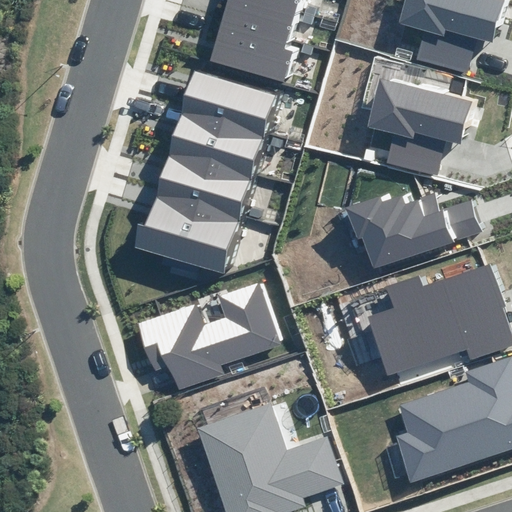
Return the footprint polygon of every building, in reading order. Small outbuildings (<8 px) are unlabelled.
[(287,71),(306,0),(225,0),(212,50),(287,71)] [(416,59),(467,73),(476,40),(493,44),(505,0),(405,0),(400,23),(424,30),(416,59)] [(239,239),(287,84),(204,58),(155,213),(239,239)] [(370,157),(437,174),(446,141),(460,144),(471,101),(381,78),(368,127),(377,129),(370,157)] [(364,238),(375,268),(483,229),(473,201),(441,212),(434,193),(404,204),(402,197),(384,204),(381,195),(345,208),(356,240),(364,238)] [(366,316),(387,376),(467,348),(471,359),(511,345),(511,335),(502,307),(507,305),(492,263),(425,286),(421,274),(384,287),(391,308),(366,316)] [(169,367),(178,391),(224,374),(221,366),(281,344),(258,281),(218,296),(226,318),(204,326),(196,304),(138,325),(155,372),(169,367)] [(396,437),(410,481),(511,449),(511,356),(465,371),(469,383),(401,405),(410,432),(396,437)] [(225,511),(292,511),(307,507),(304,499),(344,485),(328,437),(287,450),(271,404),(197,429),(225,511)]
